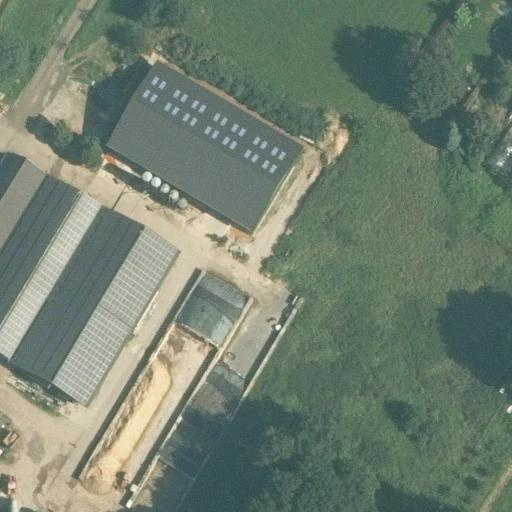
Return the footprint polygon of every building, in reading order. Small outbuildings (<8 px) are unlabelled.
[(300,155),(157,71),(109,152),(251,236),(300,155)] [(456,79),(445,94),(457,103),(469,88),(456,79)] [(8,159),(0,172),(0,253),(45,179),(8,159)] [(0,253),(0,361),(8,366),(100,212),(45,179),(0,253)] [(8,366),(7,368),(86,415),(179,259),(100,212),(8,366)] [(212,420),(225,428),(286,320),(248,299),(202,383),(213,389),(206,400),(219,407),(212,420)]
